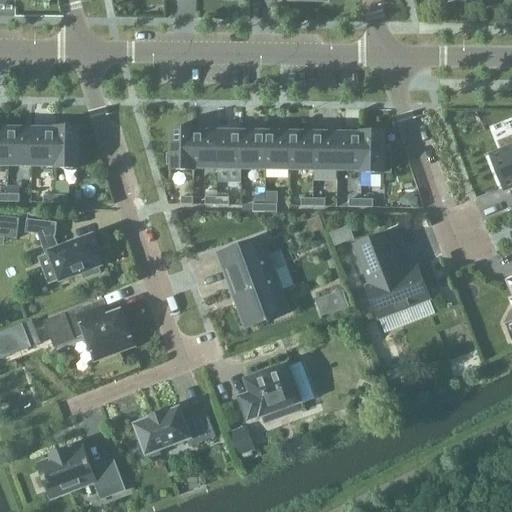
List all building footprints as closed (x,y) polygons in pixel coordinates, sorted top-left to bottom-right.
[(55,169),(56,128),(55,128),(55,130),(32,130),(31,166),(54,166),(54,169),(55,169)] [(56,128),(55,169),(78,169),(78,164),(82,164),(82,153),(78,153),(78,128),(56,128)] [(31,166),(32,130),(8,129),(7,166),(31,166)] [(193,171),(193,130),(171,129),(170,155),(167,155),(166,165),(170,165),(170,171),(193,171)] [(217,169),(217,132),(194,132),(194,130),(193,130),(193,171),(194,171),(194,168),(217,169)] [(241,169),(241,133),(217,132),(217,169),(241,169)] [(361,173),(361,132),(360,132),(360,134),(337,134),(337,170),(360,171),(360,173),(361,173)] [(361,132),(361,173),(390,174),(391,153),(384,153),(384,132),(361,132)] [(265,169),(265,133),(241,133),(241,169),(265,169)] [(289,170),(289,133),(265,133),(265,169),(289,170)] [(313,170),(313,134),(289,133),(289,170),(313,170)] [(337,170),(337,134),(313,134),(313,170),(337,170)] [(511,135),(497,142),(500,151),(489,155),(504,191),(511,187),(511,135)] [(7,194),(7,202),(19,203),(19,195),(7,194)] [(55,203),(55,195),(43,195),(43,203),(55,203)] [(55,195),(55,203),(67,203),(67,195),(55,195)] [(192,197),(180,197),(180,205),(192,205),(192,197)] [(216,205),(216,197),(205,197),(204,205),(216,205)] [(216,197),(216,205),(228,206),(229,198),(216,197)] [(312,207),(312,199),(300,199),(300,207),(312,207)] [(312,199),(312,207),(324,207),(324,199),(312,199)] [(360,208),(360,200),(348,199),(348,207),(360,208)] [(360,200),(360,208),(372,208),(372,200),(360,200)] [(264,212),(264,204),(252,204),(252,212),(264,212)] [(264,204),(264,212),(276,213),(276,205),(264,204)] [(54,236),(56,223),(26,220),(25,233),(37,235),(45,255),(49,254),(60,282),(81,274),(83,280),(100,273),(98,268),(101,266),(95,251),(99,250),(93,235),(58,249),(53,236),(54,236)] [(366,287),(379,319),(428,300),(423,286),(429,284),(423,269),(417,271),(416,268),(401,274),(386,234),(354,246),(369,286),(366,287)] [(267,323),(268,321),(288,314),(279,291),(275,292),(262,257),(266,256),(260,239),(218,254),(232,291),(236,290),(250,327),(266,322),(267,323)] [(133,346),(120,311),(97,319),(92,304),(64,315),(73,340),(84,335),(94,361),(133,346)] [(227,360),(196,369),(206,403),(215,400),(219,414),(231,410),(229,402),(238,399),(227,360)] [(259,418),(300,403),(286,365),(245,381),(250,394),(239,399),(247,421),(259,417),(259,418)] [(205,410),(182,418),(179,409),(164,415),(163,413),(148,418),(149,420),(134,426),(141,442),(136,444),(143,462),(160,455),(159,451),(189,439),(191,446),(215,437),(205,410)] [(113,460),(90,469),(82,448),(68,453),(67,449),(50,455),(52,460),(38,465),(49,496),(93,480),(100,500),(124,491),(113,460)]
